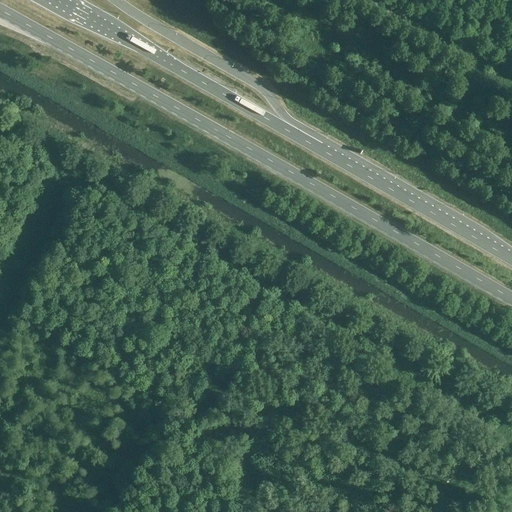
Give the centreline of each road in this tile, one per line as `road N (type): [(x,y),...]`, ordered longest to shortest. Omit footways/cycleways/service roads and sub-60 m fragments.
road 1 (primary): [(0,13),(511,297)]
road 2 (primary): [(511,259),(67,0)]
road 3 (track): [(74,168),(0,315)]
road 4 (track): [(63,160),(0,286)]
